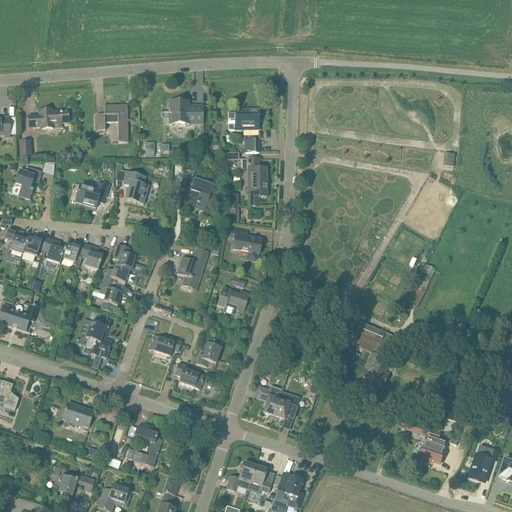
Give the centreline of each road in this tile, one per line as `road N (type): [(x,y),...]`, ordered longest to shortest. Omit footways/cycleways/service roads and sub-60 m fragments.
road 1 (residential): [(227,430),(280,256),(297,65)]
road 2 (unclassified): [(0,82),(297,65)]
road 3 (residential): [(492,511),(227,430)]
road 4 (residential): [(116,393),(168,233),(162,226),(101,224),(71,231)]
road 5 (unclassified): [(511,77),(297,65)]
road 6 (residential): [(116,393),(0,354)]
